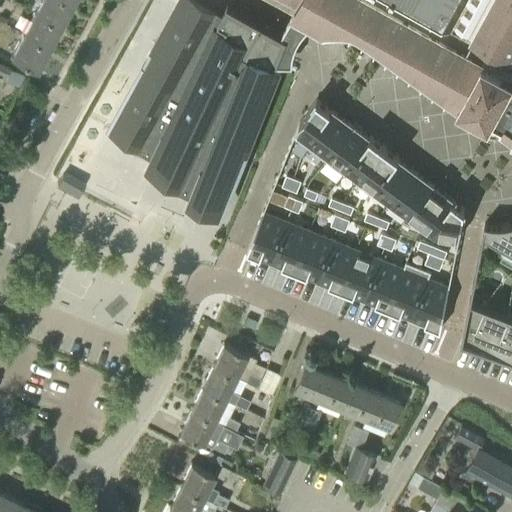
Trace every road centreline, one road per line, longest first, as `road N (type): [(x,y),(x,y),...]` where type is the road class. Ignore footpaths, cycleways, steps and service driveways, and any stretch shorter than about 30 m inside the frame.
road 1 (residential): [(452,376),(234,283),(196,290)]
road 2 (residential): [(20,204),(127,0)]
road 3 (residential): [(91,479),(152,390),(196,290)]
road 4 (unclassified): [(392,493),(452,376)]
